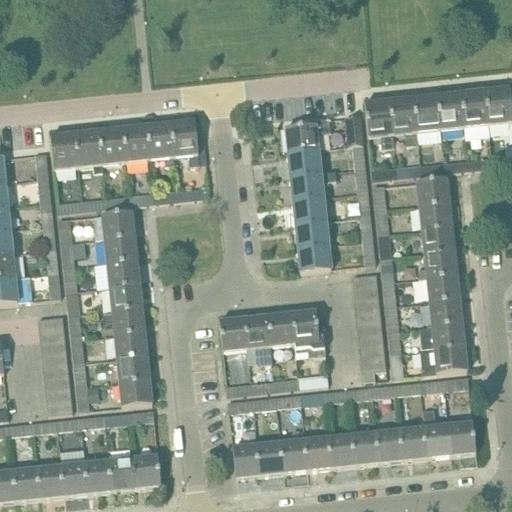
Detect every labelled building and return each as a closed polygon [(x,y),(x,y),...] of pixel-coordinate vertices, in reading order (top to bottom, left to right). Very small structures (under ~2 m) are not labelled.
[(484,94),(488,129),(511,126),(511,125),(508,92),(484,94)] [(484,94),(460,97),(463,132),(488,129),(484,94)] [(463,132),(460,97),(437,99),(440,134),(463,132)] [(440,134),(437,99),(412,102),(416,137),(440,134)] [(387,104),(391,139),(405,138),(406,149),(417,148),(416,137),(412,102),(387,104)] [(364,107),(367,142),(380,140),(382,153),(393,152),(391,139),(387,104),(364,107)] [(348,149),(362,148),(359,120),(345,122),(348,149)] [(287,156),(318,153),(316,139),(330,137),(329,124),(310,126),(311,130),(284,132),(285,142),(281,142),(283,155),(287,155),(287,156)] [(169,127),(173,162),(189,160),(190,171),(199,170),(194,125),(169,127)] [(145,130),(148,164),(164,163),(165,170),(174,169),(173,162),(169,127),(145,130)] [(148,164),(145,130),(122,132),(125,167),(148,164)] [(125,167),(122,132),(97,135),(101,170),(125,167)] [(97,135),(73,137),(77,172),(101,170),(97,135)] [(77,172),(73,137),(49,140),(53,175),(77,172)] [(362,148),(348,149),(348,151),(352,150),(355,175),(365,174),(362,148)] [(318,153),(287,156),(290,182),(321,179),(318,153)] [(38,183),(48,182),(45,157),(35,158),(38,183)] [(511,159),(491,162),(492,172),(511,170),(511,159)] [(492,172),(491,162),(467,165),(468,175),(492,172)] [(467,165),(444,167),(445,177),(468,175),(467,165)] [(444,167),(419,170),(420,180),(445,177),(444,167)] [(420,180),(419,170),(395,172),(396,182),(420,180)] [(396,182),(395,172),(371,175),(372,185),(396,182)] [(367,197),(365,174),(355,175),(357,198),(367,197)] [(292,205),(323,201),(321,187),(336,185),(335,177),(321,179),(290,182),(292,205)] [(50,207),(48,182),(38,183),(40,208),(50,207)] [(418,211),(449,207),(446,183),(415,186),(418,211)] [(375,215),(385,214),(383,190),(372,191),(375,215)] [(201,193),(177,195),(178,205),(202,203),(201,193)] [(177,195),(153,198),(154,208),(178,205),(177,195)] [(370,220),(367,197),(357,198),(360,222),(370,220)] [(154,208),(153,198),(129,200),(130,210),(154,208)] [(130,210),(129,200),(105,203),(106,213),(130,210)] [(323,201),(292,205),(295,228),(325,225),(323,201)] [(106,213),(105,203),(81,205),(82,215),(106,213)] [(82,215),(81,205),(57,208),(58,218),(82,215)] [(50,207),(40,208),(43,231),(53,230),(50,207)] [(449,207),(418,211),(421,235),(451,232),(449,207)] [(0,235),(10,235),(7,211),(0,212),(0,235)] [(388,239),(385,214),(375,215),(378,240),(388,239)] [(104,243),(134,240),(132,216),(101,219),(104,243)] [(373,245),(370,220),(360,222),(363,246),(373,245)] [(61,247),(71,246),(68,223),(59,224),(61,247)] [(325,225),(295,228),(297,253),(328,249),(325,225)] [(55,254),(53,230),(43,231),(45,256),(55,254)] [(451,232),(421,235),(423,259),(454,255),(451,232)] [(10,235),(0,235),(0,260),(12,259),(10,235)] [(388,239),(378,240),(380,263),(390,262),(388,239)] [(137,264),(134,240),(104,243),(106,267),(137,264)] [(373,245),(363,246),(365,270),(375,269),(373,245)] [(73,270),(71,246),(61,247),(64,271),(73,270)] [(331,274),(328,249),(297,253),(300,277),(331,274)] [(58,279),(55,254),(45,256),(48,279),(58,279)] [(456,279),(454,255),(423,259),(426,283),(456,279)] [(0,284),(15,283),(12,259),(0,260),(0,284)] [(393,286),(390,262),(380,263),(383,288),(393,286)] [(137,264),(106,267),(109,291),(139,288),(137,264)] [(76,295),(73,270),(64,271),(66,296),(76,295)] [(353,293),(377,291),(376,278),(352,281),(353,293)] [(58,279),(48,279),(50,303),(60,302),(58,279)] [(459,303),(456,279),(426,283),(428,307),(459,303)] [(0,308),(17,307),(15,283),(0,284),(0,308)] [(395,310),(393,286),(383,288),(385,311),(395,310)] [(139,288),(109,291),(111,314),(142,311),(139,288)] [(377,291),(353,293),(355,305),(379,303),(377,291)] [(78,319),(76,295),(66,296),(69,320),(78,319)] [(379,303),(355,305),(356,317),(380,315),(379,303)] [(462,327),(459,303),(428,307),(431,331),(462,327)] [(398,334),(395,310),(385,311),(388,335),(398,334)] [(142,311),(111,314),(114,338),(144,334),(142,311)] [(291,318),(294,348),(303,348),(304,361),(324,359),(322,339),(318,340),(315,315),(291,318)] [(380,315),(356,317),(357,329),(381,327),(380,315)] [(294,348),(291,318),(267,320),(271,351),(294,348)] [(78,319),(69,320),(71,342),(80,341),(78,319)] [(267,320),(244,323),(247,353),(259,352),(261,368),(272,367),(271,351),(267,320)] [(39,335),(65,333),(63,321),(38,323),(39,335)] [(247,353),(244,323),(219,325),(222,356),(247,353)] [(383,339),(381,327),(357,329),(358,341),(383,339)] [(462,327),(431,331),(419,332),(422,355),(433,354),(464,351),(462,327)] [(65,333),(39,335),(40,347),(66,345),(65,333)] [(144,334),(114,338),(116,362),(147,359),(144,334)] [(400,358),(398,334),(388,335),(390,359),(400,358)] [(384,351),(383,339),(358,341),(360,353),(384,351)] [(80,341),(71,342),(74,367),(83,366),(80,341)] [(66,345),(40,347),(41,359),(67,357),(66,345)] [(384,351),(360,353),(361,365),(385,363),(384,351)] [(467,376),(464,351),(433,354),(422,355),(419,356),(422,380),(467,376)] [(67,357),(41,359),(43,371),(68,369),(67,357)] [(403,382),(400,358),(390,359),(393,383),(403,382)] [(147,359),(116,362),(119,386),(149,383),(147,359)] [(385,363),(361,365),(362,377),(373,376),(386,375),(385,363)] [(83,366),(74,367),(76,391),(86,390),(83,366)] [(68,369),(43,371),(44,383),(69,381),(68,369)] [(373,376),(362,377),(363,386),(374,385),(373,376)] [(326,380),(298,383),(299,393),(327,390),(326,380)] [(69,381),(44,383),(45,395),(71,393),(69,381)] [(444,384),(445,394),(468,392),(467,382),(444,384)] [(152,409),(149,383),(119,386),(122,412),(152,409)] [(299,393),(298,383),(275,385),(276,395),(299,393)] [(444,384),(420,387),(421,396),(445,394),(444,384)] [(275,385),(251,388),(252,398),(276,395),(275,385)] [(420,387),(396,389),(397,399),(421,396),(420,387)] [(252,398),(251,388),(226,391),(227,401),(252,398)] [(396,389),(372,392),(373,401),(397,399),(396,389)] [(88,415),(86,390),(76,391),(79,416),(88,415)] [(97,392),(88,393),(89,406),(99,405),(97,392)] [(373,401),(372,392),(348,394),(349,404),(373,401)] [(72,405),(71,393),(45,395),(46,408),(72,405)] [(349,404),(348,394),(324,396),(325,406),(349,404)] [(324,396),(300,399),(301,409),(325,406),(324,396)] [(301,409),(300,399),(276,401),(278,411),(301,409)] [(278,411),(276,401),(253,404),(254,414),(261,413),(263,424),(279,422),(278,411)] [(254,414),(253,404),(227,407),(228,417),(254,414)] [(72,405),(46,408),(47,420),(73,417),(72,405)] [(428,462),(447,460),(452,460),(448,429),(447,429),(436,430),(434,413),(423,414),(425,431),(428,462)] [(7,414),(0,414),(0,424),(8,424),(7,414)] [(153,425),(152,415),(148,415),(128,417),(128,419),(129,427),(153,425)] [(105,421),(106,431),(129,429),(129,427),(128,419),(105,421)] [(106,431),(105,421),(80,424),(81,434),(106,431)] [(81,434),(80,424),(56,426),(57,436),(81,434)] [(57,436),(56,426),(32,429),(33,439),(57,436)] [(448,429),(452,460),(475,457),(472,427),(448,429)] [(32,429),(8,432),(9,441),(33,439),(32,429)] [(425,431),(401,434),(404,465),(428,462),(425,431)] [(8,432),(0,432),(0,442),(9,441),(8,432)] [(401,434),(376,436),(380,467),(404,465),(401,434)] [(376,436),(353,439),(356,470),(380,467),(376,436)] [(356,470),(353,439),(329,441),(332,472),(356,470)] [(329,441),(305,444),(308,475),(332,472),(329,441)] [(308,475),(305,444),(281,446),(284,477),(308,475)] [(284,477),(281,446),(258,449),(261,480),(284,477)] [(261,480),(258,449),(232,452),(235,482),(261,480)] [(133,462),(136,493),(160,491),(157,460),(133,462)] [(136,493),(133,462),(109,465),(112,496),(136,493)] [(112,496),(109,465),(84,467),(88,498),(112,496)] [(88,498),(84,467),(61,470),(64,501),(88,498)] [(64,501),(61,470),(37,472),(40,503),(64,501)] [(40,503),(37,472),(12,475),(16,506),(40,503)] [(12,475),(0,476),(0,507),(16,506),(12,475)]
